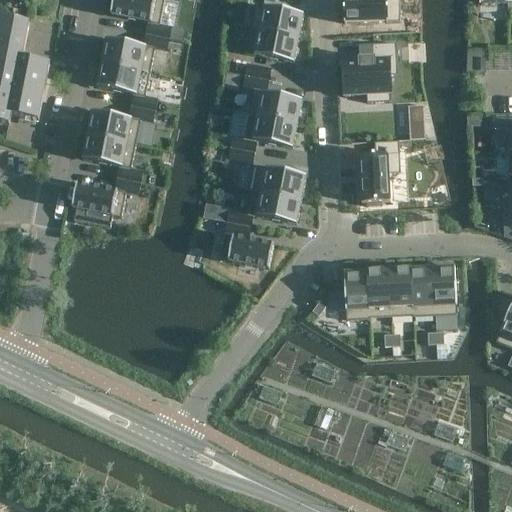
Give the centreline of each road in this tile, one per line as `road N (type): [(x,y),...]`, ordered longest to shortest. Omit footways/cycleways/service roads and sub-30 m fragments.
road 1 (residential): [(19,371),(90,0)]
road 2 (residential): [(172,442),(317,252),(336,251)]
road 3 (residential): [(322,0),(336,251)]
road 4 (tertiary): [(172,442),(19,371)]
road 5 (tertiary): [(323,511),(172,442)]
road 6 (residential): [(336,251),(496,247)]
